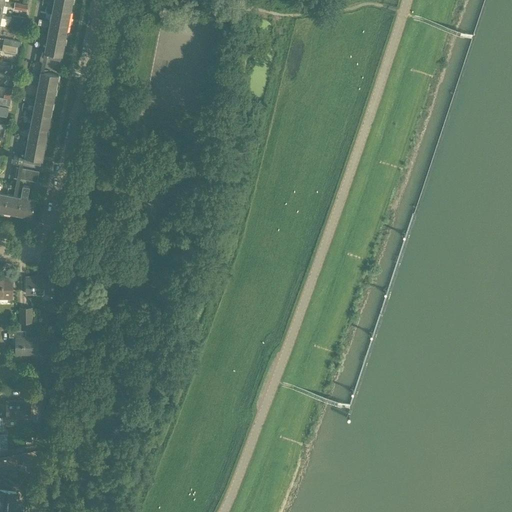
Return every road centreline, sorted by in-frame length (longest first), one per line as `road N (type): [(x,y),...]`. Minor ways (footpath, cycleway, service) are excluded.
road 1 (unclassified): [(223,511),(407,0)]
road 2 (residential): [(0,251),(27,250),(52,227),(99,0)]
